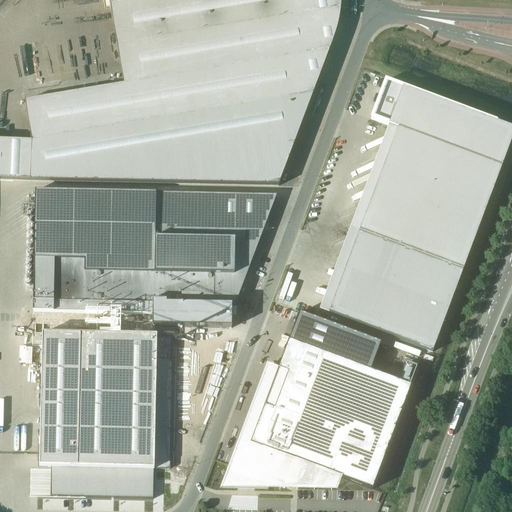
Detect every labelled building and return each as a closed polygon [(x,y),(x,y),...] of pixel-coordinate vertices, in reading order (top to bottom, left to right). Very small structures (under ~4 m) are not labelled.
[(114,87),(25,102),(31,142),(30,182),(278,187),(280,181),(284,170),(280,171),(276,142),(295,139),(291,111),(308,108),(313,95),(317,84),(316,85),(312,95),(308,95),(302,56),(321,53),(312,0),(108,0),(123,83),(113,84),(114,87)] [(355,224),(359,233),(329,314),(432,353),(511,139),(511,128),(385,81),(371,119),(398,130),(389,133),(393,142),(385,146),(388,154),(380,158),(384,166),(375,170),(379,179),(376,180),(377,183),(369,187),(373,196),(364,199),(368,208),(360,212),(364,220),(355,224)] [(0,141),(0,180),(30,181),(30,176),(31,142),(0,141)] [(35,192),(33,302),(162,304),(161,327),(231,329),(232,306),(233,306),(235,230),(215,230),(215,195),(35,192)] [(33,302),(32,346),(41,346),(39,467),(51,468),(86,468),(86,498),(86,499),(153,500),(154,470),(170,470),(175,470),(178,337),(173,337),(161,336),(161,327),(162,304),(33,302)] [(278,370),(240,472),(270,484),(284,489),(294,461),(372,491),(373,490),(411,387),(410,387),(370,372),(380,344),(299,314),(289,342),(278,370)] [(405,365),(400,381),(410,385),(416,369),(405,365)]
